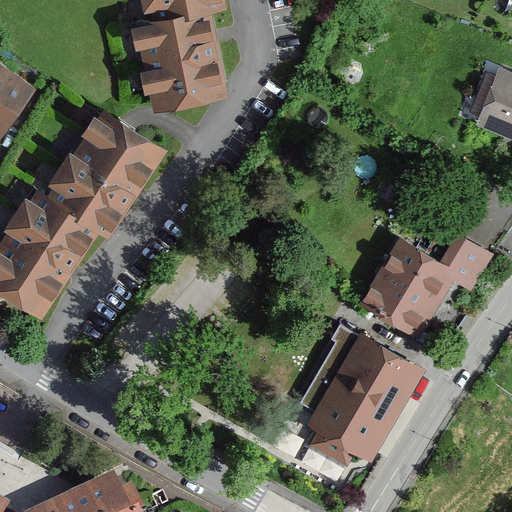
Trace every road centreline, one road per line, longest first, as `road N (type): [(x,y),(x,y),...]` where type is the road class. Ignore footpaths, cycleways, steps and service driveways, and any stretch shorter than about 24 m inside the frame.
road 1 (tertiary): [(0,348),(278,511)]
road 2 (tertiary): [(371,511),(511,297)]
